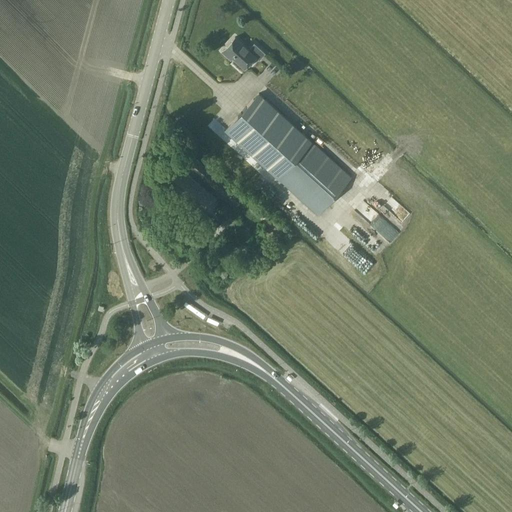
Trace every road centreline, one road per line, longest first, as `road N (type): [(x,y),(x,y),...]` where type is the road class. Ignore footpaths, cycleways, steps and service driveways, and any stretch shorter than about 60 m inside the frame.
road 1 (tertiary): [(134,288),(118,229),(119,186),(169,0)]
road 2 (secondary): [(420,511),(269,375)]
road 3 (secondary): [(67,511),(103,391),(147,355)]
road 4 (secondary): [(269,375),(241,350),(210,339),(176,337),(159,348)]
